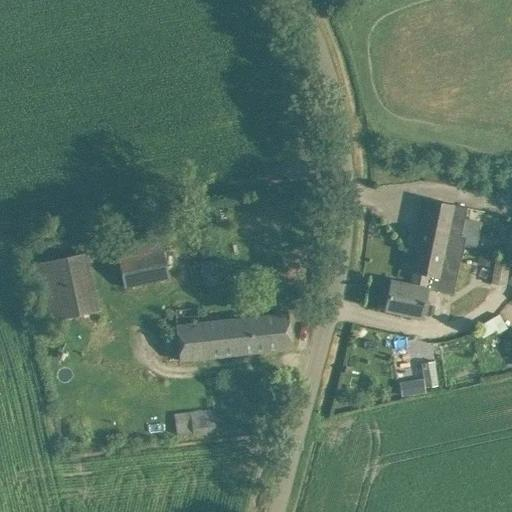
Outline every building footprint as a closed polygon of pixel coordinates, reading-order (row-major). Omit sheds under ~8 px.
[(427,199),(415,256),(458,265),(460,258),(464,236),(460,235),(466,207),(447,203),(427,199)] [(161,234),(115,243),(124,287),(169,278),(168,275),(163,248),(161,234)] [(32,264),(44,320),(99,308),(87,252),(32,264)] [(494,268),(491,283),(505,286),(509,262),(495,260),(495,257),(480,253),(477,264),(494,268)] [(392,281),(386,309),(420,316),(421,315),(426,316),(429,303),(423,302),(426,289),(434,290),(436,279),(454,283),(458,265),(415,256),(412,272),(414,272),(411,286),(392,281)] [(199,263),(204,286),(221,282),(215,259),(199,263)] [(198,322),(175,324),(179,361),(272,350),(292,348),(288,312),(268,314),(198,322)] [(478,324),(484,335),(503,326),(497,314),(478,324)] [(423,378),(399,382),(401,395),(425,392),(423,378)] [(174,414),(177,437),(215,431),(213,410),(174,414)]
